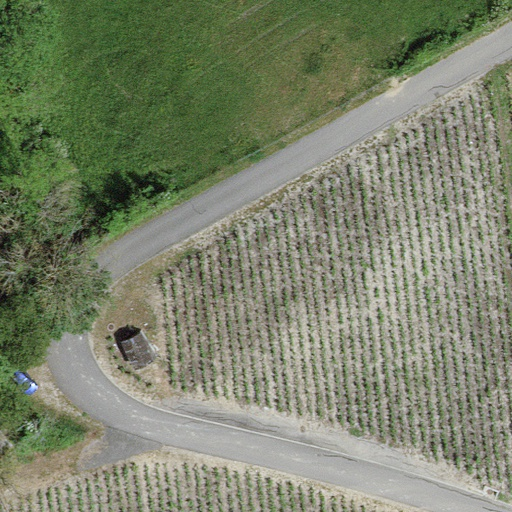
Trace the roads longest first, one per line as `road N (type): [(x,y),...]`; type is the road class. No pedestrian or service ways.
road 1 (track): [(511,37),(110,264),(83,288),(66,330)]
road 2 (track): [(66,330),(78,377),(138,419),(476,511)]
road 3 (track): [(0,179),(66,330)]
